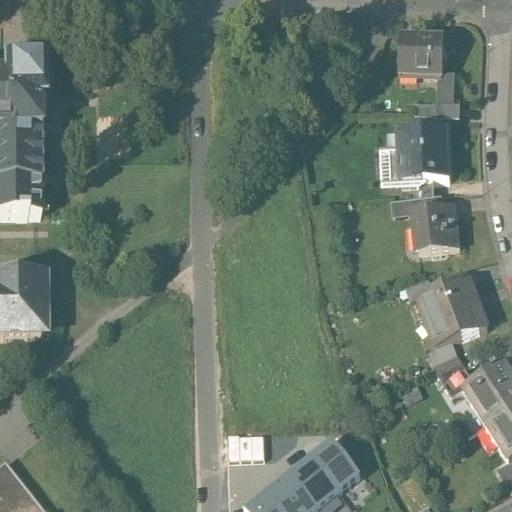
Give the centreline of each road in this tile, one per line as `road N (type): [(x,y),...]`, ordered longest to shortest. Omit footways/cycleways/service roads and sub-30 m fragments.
road 1 (residential): [(206,0),(198,57),(211,511)]
road 2 (residential): [(498,1),(495,134),(511,251)]
